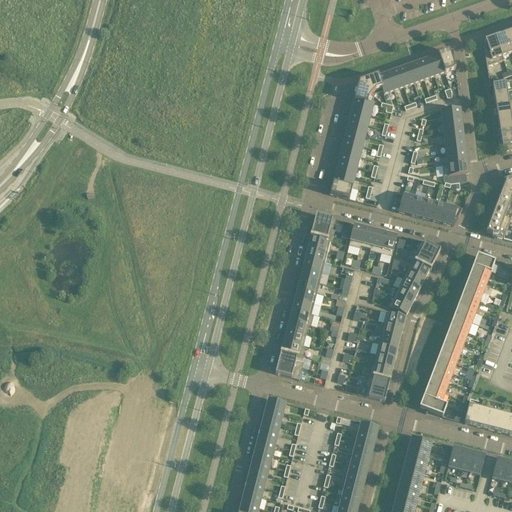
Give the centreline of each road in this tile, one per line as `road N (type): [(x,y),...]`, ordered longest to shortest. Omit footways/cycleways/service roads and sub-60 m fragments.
road 1 (tertiary): [(207,374),(290,48)]
road 2 (tertiary): [(275,45),(191,370)]
road 3 (residential): [(457,238),(415,320),(388,421)]
road 4 (residential): [(259,385),(307,200)]
road 5 (primary): [(0,187),(66,108),(89,37)]
road 6 (primary): [(89,37),(48,115),(0,181)]
road 7 (residential): [(449,18),(475,177)]
road 8 (residential): [(307,200),(457,238)]
road 9 (tertiary): [(191,370),(155,511)]
road 10 (tertiary): [(170,511),(207,374)]
road 11 (unknown): [(186,453),(122,441),(105,511)]
road 12 (residential): [(388,421),(259,385)]
road 13 (residential): [(259,385),(225,511)]
road 14 (residential): [(511,452),(388,421)]
